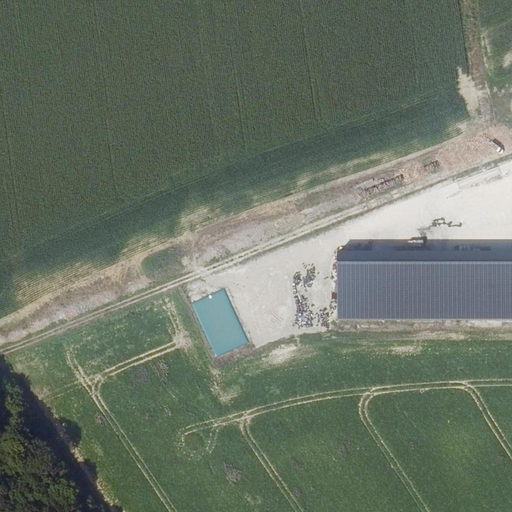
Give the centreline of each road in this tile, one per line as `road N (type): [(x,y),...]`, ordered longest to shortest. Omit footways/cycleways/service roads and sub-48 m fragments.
road 1 (track): [(511,151),(0,355)]
road 2 (track): [(97,511),(0,355)]
